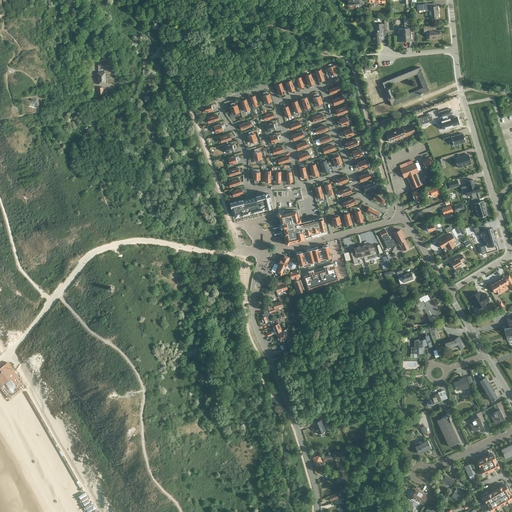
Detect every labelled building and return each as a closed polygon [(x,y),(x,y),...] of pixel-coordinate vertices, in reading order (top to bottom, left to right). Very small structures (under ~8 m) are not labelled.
[(430,18),(438,18),(437,6),(434,6),(434,3),(417,5),(417,10),(429,9),(430,18)] [(410,31),(409,21),(409,18),(403,19),(404,28),(398,29),(399,34),(397,35),(398,42),(403,41),(402,39),(405,39),(406,41),(410,41),(409,31),(410,31)] [(374,37),(371,37),(371,42),(380,42),(379,36),(382,35),(381,23),(375,24),(376,32),(373,33),(374,37)] [(429,39),(440,38),(439,30),(435,30),(435,28),(433,28),(433,25),(423,26),(424,32),(428,32),(429,39)] [(327,69),(328,71),(330,75),(332,74),(332,75),(335,74),(333,67),(331,67),(330,64),(328,65),(329,68),(327,69)] [(384,88),(384,89),(388,100),(389,99),(391,105),(428,90),(419,67),(382,82),(384,88)] [(98,84),(106,83),(105,71),(97,72),(98,84)] [(310,74),(305,75),(308,85),(313,83),(310,74)] [(294,90),(291,80),(286,82),(289,91),(294,90)] [(272,102),(269,94),(267,94),(266,91),(263,93),(264,96),(262,96),(263,99),(264,100),(263,100),(264,101),(265,103),(268,102),(268,103),(272,102)] [(314,102),(314,103),(315,103),(315,105),(318,104),(319,105),(322,104),(319,96),(318,96),(317,93),(313,95),(314,98),(313,98),(313,101),(314,101),(314,102)] [(341,101),(344,100),(343,99),(344,99),(343,96),(332,100),(334,105),(341,102),(341,101)] [(309,107),(306,97),(301,99),(304,109),(309,107)] [(36,99),(28,100),(29,108),(36,107),(36,99)] [(249,110),(245,99),(240,101),(243,108),(244,111),(246,110),(246,111),(249,110)] [(300,111),(296,101),(291,103),(294,110),(294,109),(296,112),(297,112),(297,113),(300,111)] [(230,104),(231,106),(229,107),(230,110),(231,110),(231,111),(231,112),(232,112),(232,114),(235,113),(235,114),(239,113),(236,105),(235,105),(234,102),(230,104)] [(209,111),(210,111),(212,110),(212,108),(215,107),(213,104),(210,105),(210,103),(202,106),(203,110),(204,109),(205,112),(207,111),(207,112),(208,112),(208,111),(209,111)] [(335,110),(337,115),(347,111),(345,106),(335,110)] [(450,108),(438,112),(440,117),(442,116),(443,120),(440,121),(442,129),(459,124),(458,122),(459,121),(458,118),(457,118),(456,116),(447,119),(446,115),(452,113),(450,108)] [(207,117),(208,122),(218,119),(216,114),(207,117)] [(430,114),(418,118),(420,124),(432,120),(430,114)] [(346,124),(347,124),(348,123),(347,120),(349,120),(347,116),(339,119),(340,121),(337,122),(338,125),(341,124),(342,126),(344,125),(346,124)] [(248,127),(248,126),(251,125),(251,124),(250,121),(239,124),(241,130),(248,127)] [(290,125),(291,129),(294,128),(294,129),(298,127),(301,125),(300,121),(290,125)] [(267,128),(268,131),(270,130),(270,131),(271,131),(270,130),(272,130),(275,129),(274,127),(277,126),(276,123),(273,124),(272,122),(264,125),(266,129),(267,128)] [(222,128),(225,128),(224,124),(221,125),(220,123),(212,126),(214,130),(215,129),(216,132),(217,131),(218,132),(219,132),(218,131),(220,131),(223,130),(222,128)] [(315,132),(316,132),(317,133),(320,132),(320,133),(327,130),(325,125),(314,129),(315,132)] [(388,138),(388,139),(388,140),(389,141),(389,142),(396,139),(396,138),(400,136),(401,138),(415,132),(412,125),(403,129),(402,128),(386,134),(387,135),(386,136),(387,137),(388,138)] [(343,137),(346,135),(346,137),(349,136),(350,135),(350,136),(351,135),(353,134),(352,131),(353,131),(352,127),(344,130),(344,132),(341,133),(343,137)] [(253,134),(252,131),(248,132),(249,135),(247,136),(248,139),(249,138),(249,140),(249,141),(250,143),(253,142),(253,143),(257,142),(254,134),(253,134)] [(294,140),(301,138),(300,137),(303,136),(302,131),(292,135),(294,140)] [(219,137),(221,142),(231,138),(229,133),(219,137)] [(463,133),(451,137),(453,145),(465,141),(463,133)] [(278,139),(281,138),(280,134),(277,135),(276,134),(268,137),(269,140),(271,140),(271,143),(273,142),(274,142),(276,141),(276,142),(278,141),(278,139)] [(331,140),(329,135),(318,139),(319,142),(320,141),(320,143),(323,142),(324,142),(331,140)] [(346,143),(348,147),(358,144),(356,139),(346,143)] [(305,147),(304,147),(307,145),(307,144),(308,144),(306,141),(296,145),(298,150),(305,147)] [(231,151),(233,150),(233,149),(236,148),(235,144),(232,145),(231,143),(223,146),(224,150),(225,149),(226,152),(228,152),(229,152),(229,151),(231,151)] [(334,144),(322,148),(323,151),(324,152),(327,151),(327,152),(336,148),(334,144)] [(354,156),(355,158),(357,157),(359,156),(360,156),(362,155),(360,152),(362,152),(360,148),(352,151),(353,153),(350,154),(351,157),(354,156)] [(254,149),(254,152),(253,153),(253,155),(254,155),(254,157),(253,157),(254,158),(254,160),(257,159),(257,160),(261,160),(260,151),(258,152),(258,149),(254,149)] [(310,154),(308,151),(298,155),(300,161),(307,158),(306,157),(307,157),(309,156),(309,154),(310,154)] [(468,154),(455,158),(456,162),(455,162),(456,163),(458,167),(471,163),(468,154)] [(234,155),(226,158),(228,162),(229,161),(230,164),(232,163),(232,164),(233,163),(232,163),(234,163),(237,162),(236,160),(239,159),(238,156),(235,157),(234,155)] [(337,167),(341,166),(340,163),(341,163),(338,155),(335,156),(335,157),(332,158),(333,160),(333,161),(334,162),(335,165),(336,164),(337,167)] [(424,166),(433,163),(431,156),(422,160),(424,166)] [(358,164),(355,165),(356,169),(359,167),(360,169),(362,168),(364,167),(364,168),(365,167),(364,167),(366,166),(365,163),(366,163),(365,159),(357,162),(358,164)] [(426,183),(421,170),(418,162),(400,169),(403,177),(406,176),(411,188),(412,188),(413,191),(411,192),(415,202),(420,200),(416,190),(417,190),(416,186),(426,183)] [(237,167),(228,170),(229,175),(239,172),(237,167)] [(367,179),(367,178),(370,177),(370,176),(370,175),(369,172),(359,176),(361,182),(367,179)] [(229,183),(228,183),(229,186),(240,183),(238,178),(231,180),(232,181),(228,182),(229,183)] [(466,186),(461,187),(462,190),(465,189),(466,195),(475,193),(480,191),(478,184),(474,186),(472,179),(466,181),(467,185),(468,187),(466,188),(466,186)] [(372,189),(372,188),(375,187),(374,185),(375,185),(374,182),(363,186),(365,192),(372,189)] [(330,183),(324,185),(326,192),(327,192),(328,195),(329,195),(330,195),(333,194),(330,183)] [(320,186),(314,188),(316,195),(317,194),(318,198),(319,197),(320,198),(323,197),(320,186)] [(435,196),(441,194),(438,186),(426,191),(427,194),(430,193),(431,196),(434,194),(435,196)] [(349,187),(340,190),(342,195),(351,192),(349,187)] [(271,208),(268,198),(270,198),(270,197),(269,193),(267,194),(267,193),(263,194),(263,195),(256,196),(256,198),(243,202),(242,200),(230,203),(231,207),(230,207),(230,208),(232,207),(235,217),(242,215),(261,210),(271,208)] [(381,197),(375,194),(372,199),(383,204),(384,201),(383,201),(384,200),(381,198),(381,197)] [(346,207),(356,203),(354,198),(344,202),(346,207)] [(479,218),(480,220),(489,217),(485,203),(475,205),(477,211),(474,212),(476,219),(479,218)] [(448,213),(453,211),(450,205),(441,209),(445,217),(449,216),(448,213)] [(377,214),(377,215),(379,212),(369,207),(366,212),(373,215),(373,214),(376,216),(377,214)] [(322,217),(313,219),(313,220),(312,221),(311,220),(311,219),(301,222),(300,218),(299,219),(297,210),(284,210),(281,214),(279,213),(277,215),(280,217),(281,223),(283,223),(284,228),(283,229),(286,241),(285,243),(287,245),(289,242),(304,239),(304,238),(311,236),(311,235),(318,233),(325,231),(326,232),(326,231),(322,217)] [(339,224),(340,223),(338,215),(334,216),(335,217),(332,218),(332,220),(332,221),(333,222),(332,222),(333,225),(335,224),(336,227),(339,227),(339,224)] [(435,228),(440,227),(439,221),(426,224),(428,231),(435,229),(435,228)] [(483,224),(473,227),(474,232),(479,230),(480,232),(479,232),(480,236),(481,236),(483,242),(484,242),(484,245),(479,246),(481,253),(488,251),(488,249),(495,247),(494,245),(496,244),(491,227),(485,229),(483,224)] [(403,250),(409,248),(400,229),(393,233),(402,251),(403,250)] [(452,237),(450,233),(437,241),(441,248),(442,247),(444,250),(447,248),(447,249),(454,245),(450,238),(452,237)] [(387,234),(382,237),(388,249),(396,245),(393,239),(390,240),(387,234)] [(322,248),(320,248),(323,261),(324,261),(324,262),(326,261),(325,258),(331,257),(328,245),(327,245),(327,244),(323,245),(323,246),(322,247),(322,248)] [(362,249),(364,257),(367,256),(366,255),(369,254),(370,255),(374,254),(372,244),(368,245),(367,244),(361,246),(362,249)] [(362,249),(361,246),(353,247),(354,249),(350,250),(352,260),(357,259),(357,257),(360,256),(360,258),(364,257),(362,249)] [(317,247),(312,248),(315,261),(320,260),(321,263),(323,262),(323,261),(320,248),(318,249),(317,247)] [(307,252),(304,252),(307,265),(308,265),(308,266),(311,265),(310,262),(315,261),(312,248),(306,250),(307,252)] [(297,253),(296,253),(299,265),(304,264),(305,267),(307,266),(307,265),(304,252),(302,253),(302,252),(301,252),(301,251),(296,252),(297,253)] [(288,264),(287,263),(289,257),(285,255),(283,259),(281,258),(278,264),(279,264),(276,270),(279,272),(278,274),(281,275),(283,272),(287,274),(289,269),(289,268),(291,269),(294,268),(295,265),(294,262),(291,261),(289,262),(288,264)] [(461,255),(458,256),(450,261),(454,269),(462,264),(461,261),(464,259),(461,255)] [(334,263),(326,266),(331,282),(339,279),(334,263)] [(324,270),(319,271),(323,284),(328,283),(327,280),(330,280),(330,282),(331,282),(326,266),(323,266),(324,270)] [(406,280),(412,278),(410,272),(403,274),(401,267),(383,273),(385,276),(396,272),(397,274),(400,272),(401,277),(400,277),(402,282),(403,281),(403,283),(406,282),(406,280)] [(289,273),(291,279),(300,276),(298,270),(289,273)] [(313,270),(310,271),(315,284),(318,283),(318,285),(323,284),(319,271),(314,273),(313,270)] [(309,275),(303,276),(307,289),(312,287),(312,285),(315,284),(310,271),(308,271),(309,275)] [(511,279),(509,274),(504,277),(504,276),(504,277),(501,278),(501,277),(499,279),(495,282),(494,281),(492,283),(490,285),(494,292),(508,284),(511,290),(511,279)] [(277,293),(287,289),(284,280),(277,283),(278,285),(275,286),(277,293)] [(304,291),(300,280),(293,282),(297,293),(304,291)] [(478,292),(470,296),(477,308),(485,304),(484,303),(489,300),(485,293),(480,295),(478,292)] [(420,302),(419,298),(414,301),(417,308),(419,310),(420,310),(424,308),(424,307),(424,306),(426,305),(431,314),(427,317),(430,322),(435,319),(434,318),(437,317),(441,316),(431,298),(424,302),(423,300),(420,302)] [(272,303),(275,312),(279,310),(279,308),(283,307),(281,301),(272,303)] [(268,315),(269,315),(268,312),(267,310),(263,311),(264,313),(262,314),(263,317),(261,318),(263,323),(270,320),(268,315)] [(511,316),(505,318),(508,327),(503,328),(506,336),(511,334),(511,316)] [(268,336),(279,332),(280,331),(279,327),(276,328),(277,329),(267,333),(268,336)] [(279,333),(280,335),(280,336),(277,337),(280,342),(285,339),(284,336),(286,336),(285,333),(287,332),(285,329),(279,333)] [(460,348),(464,346),(459,336),(455,339),(455,340),(445,343),(446,348),(458,344),(460,348)] [(410,353),(422,353),(422,346),(427,345),(425,339),(418,341),(418,342),(414,342),(414,347),(410,347),(410,353)] [(0,371),(1,373),(0,373),(0,384),(1,386),(9,380),(14,386),(21,381),(10,366),(6,368),(4,366),(0,368),(0,371)] [(463,389),(468,387),(464,377),(459,379),(459,381),(454,382),(457,390),(463,388),(463,389)] [(480,381),(486,391),(491,387),(485,377),(480,381)] [(491,387),(486,391),(492,401),(497,398),(491,387)] [(429,396),(425,397),(427,401),(425,402),(427,407),(432,406),(431,404),(441,401),(440,398),(443,397),(441,391),(437,392),(438,394),(429,397),(429,396)] [(502,415),(505,414),(500,402),(494,404),(497,411),(490,414),(495,424),(504,419),(502,415)] [(480,420),(483,419),(480,412),(476,414),(477,417),(469,421),(474,431),(483,427),(480,420)] [(439,426),(448,422),(446,417),(437,421),(439,426)] [(325,430),(320,419),(317,420),(318,422),(314,423),(318,433),(325,430)] [(418,423),(423,434),(431,430),(428,424),(424,426),(422,421),(418,423)] [(439,426),(442,431),(451,427),(448,422),(439,426)] [(444,436),(453,432),(451,427),(442,431),(444,436)] [(444,436),(446,441),(455,437),(453,432),(444,436)] [(455,437),(446,441),(449,446),(458,442),(455,437)] [(424,450),(430,447),(427,441),(419,444),(418,442),(415,443),(416,446),(415,446),(418,454),(425,451),(424,450)] [(510,456),(505,447),(501,449),(505,458),(510,456)] [(330,453),(321,457),(323,461),(329,459),(330,462),(333,461),(330,453)] [(482,458),(477,461),(483,474),(499,467),(493,453),(487,456),(482,458)] [(319,454),(311,457),(314,464),(321,462),(319,454)] [(470,464),(466,466),(464,467),(468,477),(469,476),(470,479),(474,477),(473,475),(475,474),(470,464)] [(451,485),(454,480),(446,475),(443,480),(451,485)] [(505,484),(483,497),(491,511),(511,498),(511,495),(510,492),(508,490),(505,484)] [(416,488),(410,498),(419,503),(420,503),(422,504),(423,504),(425,505),(428,499),(426,498),(427,496),(425,494),(425,493),(419,490),(416,488)] [(461,499),(464,494),(456,489),(452,494),(461,499)] [(337,492),(328,496),(330,501),(340,496),(339,494),(337,494),(337,492)] [(348,511),(344,502),(339,504),(341,508),(342,507),(344,511),(343,511),(348,511)]
